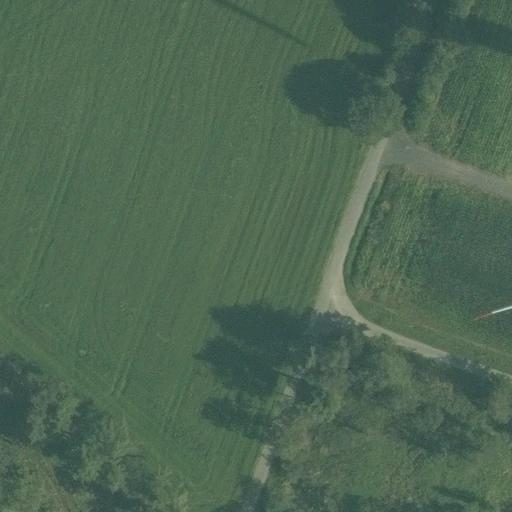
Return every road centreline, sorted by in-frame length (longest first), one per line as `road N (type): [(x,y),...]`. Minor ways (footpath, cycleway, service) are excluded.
road 1 (unclassified): [(326,300),(435,0)]
road 2 (unclassified): [(249,511),(326,300)]
road 3 (unclassified): [(326,300),(511,369)]
road 4 (track): [(385,136),(511,185)]
